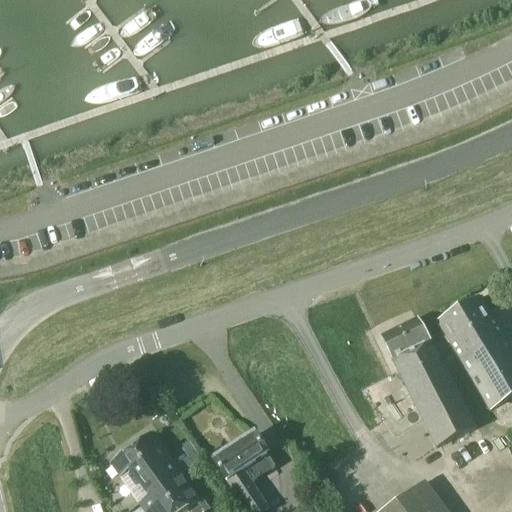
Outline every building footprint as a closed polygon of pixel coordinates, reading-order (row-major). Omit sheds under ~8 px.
[(490,412),(511,399),(511,354),(479,300),(440,324),(490,412)] [(394,362),(430,343),(418,321),(382,339),(394,362)] [(475,431),(430,343),(394,362),(438,450),(475,431)] [(148,500),(181,476),(152,436),(110,467),(121,481),(130,475),(148,500)] [(251,485),(275,469),(254,438),(214,464),(246,511),(264,511),(268,510),(251,485)] [(144,504),(139,507),(142,511),(189,511),(190,511),(209,511),(203,502),(201,504),(181,476),(148,500),(144,504)] [(444,511),(424,485),(387,511),(444,511)]
